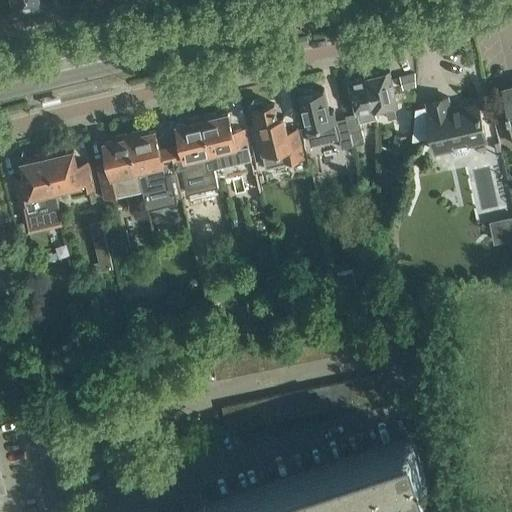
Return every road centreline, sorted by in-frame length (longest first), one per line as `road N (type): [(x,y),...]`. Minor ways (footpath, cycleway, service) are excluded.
road 1 (residential): [(0,131),(511,8)]
road 2 (tertiary): [(0,94),(398,0)]
road 3 (tertiary): [(296,0),(0,68)]
